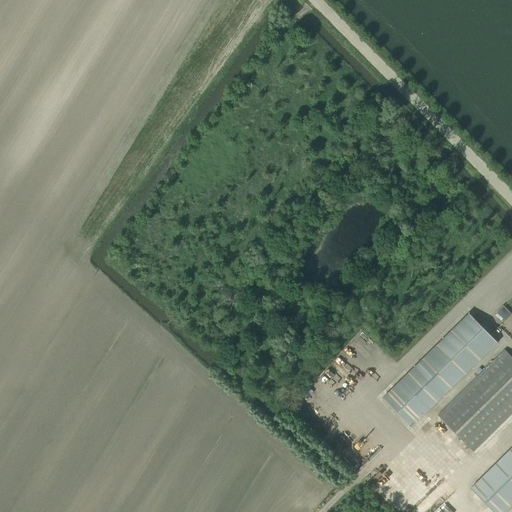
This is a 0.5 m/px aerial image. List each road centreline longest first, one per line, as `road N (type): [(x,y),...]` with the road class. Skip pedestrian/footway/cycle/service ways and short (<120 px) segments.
road 1 (track): [(322,511),(400,436),(367,401),(511,259)]
road 2 (unclassified): [(511,201),(312,0)]
